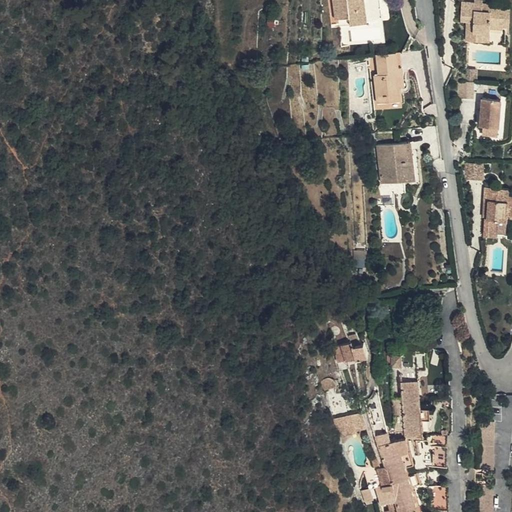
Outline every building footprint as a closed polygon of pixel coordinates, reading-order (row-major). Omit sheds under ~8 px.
[(332,0),(335,19),(349,18),(351,26),(368,23),(367,20),(382,17),(379,0),(332,0)] [(474,2),(461,1),(460,22),(466,22),(473,23),(474,6),(474,2)] [(466,22),(465,41),(485,42),(486,33),(489,33),(490,29),(490,24),(503,25),(504,7),(491,7),(482,6),(474,6),(473,23),(466,22)] [(396,52),(376,54),(378,74),(374,75),(376,97),(385,97),(385,102),(392,102),(400,100),(402,100),(401,87),(404,87),(403,76),(399,76),(398,67),(396,52)] [(466,69),(466,81),(477,82),(477,70),(466,69)] [(477,82),(466,81),(465,100),(476,101),(477,82)] [(502,126),(504,98),(484,96),(482,125),(502,126)] [(377,145),(381,184),(415,179),(411,141),(377,145)] [(477,178),(477,163),(466,163),(466,178),(477,178)] [(511,215),(511,195),(509,195),(505,195),(506,188),(484,186),(483,200),(487,200),(487,209),(483,209),(482,217),(486,217),(485,231),(497,232),(498,221),(498,217),(507,217),(507,215),(511,215)] [(381,199),(380,190),(372,191),(373,199),(381,199)] [(352,345),(351,341),(332,347),(336,358),(344,355),(345,361),(368,354),(364,342),(361,343),(352,345)] [(402,368),(402,355),(386,356),(386,368),(391,368),(391,369),(402,368)] [(404,429),(404,438),(408,438),(422,438),(421,422),(430,421),(429,410),(420,410),(418,381),(400,383),(402,398),(392,399),(395,430),(404,429)] [(361,412),(334,421),(338,434),(354,429),(355,432),(367,428),(361,412)] [(479,468),(494,468),(494,419),(478,419),(479,468)] [(354,429),(338,434),(340,439),(356,434),(355,432),(354,429)] [(408,438),(404,438),(391,443),(388,433),(376,436),(385,465),(391,481),(381,484),(376,486),(381,504),(388,502),(390,510),(385,511),(420,511),(412,487),(420,485),(409,450),(408,438)] [(433,436),(433,443),(447,443),(447,435),(433,436)] [(447,447),(433,448),(433,468),(448,468),(447,447)] [(391,481),(385,465),(376,468),(381,484),(391,481)] [(381,484),(376,468),(364,473),(369,489),(376,486),(381,484)] [(494,511),(494,485),(479,485),(479,511),(494,511)] [(448,511),(448,487),(433,487),(433,511),(448,511)] [(373,501),(369,489),(361,492),(365,504),(373,501)]
